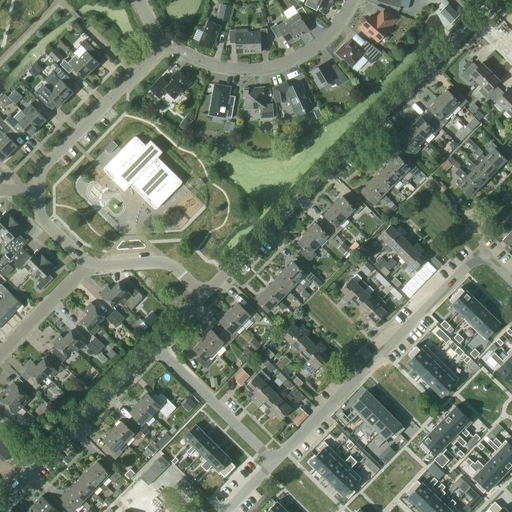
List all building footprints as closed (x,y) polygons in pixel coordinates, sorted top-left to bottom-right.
[(332,0),(307,0),(305,4),(317,10),(320,5),(328,9),(332,0)] [(386,0),(385,4),(400,8),(402,0),(386,0)] [(232,6),(220,3),(217,19),(229,22),(232,6)] [(459,15),(448,3),(440,11),(451,23),(459,15)] [(298,13),(288,20),(299,37),(309,30),(304,22),(310,18),(302,7),(297,11),(298,13)] [(376,20),(372,16),(360,28),(369,36),(370,34),(378,41),(390,28),(389,28),(396,20),(389,13),(387,15),(384,12),(376,20)] [(207,25),(199,44),(211,49),(219,31),(221,26),(209,20),(207,25)] [(299,37),(288,20),(278,26),(276,24),(271,27),(278,39),(283,35),(289,43),(299,37)] [(249,53),(248,33),(248,29),(236,29),(236,30),(229,30),(230,44),(236,43),(237,53),(249,53)] [(260,33),(248,33),(249,53),(261,52),(261,43),(268,42),(267,29),(260,29),(260,33)] [(346,44),(345,43),(336,52),(342,58),(343,57),(352,66),(363,55),(371,63),(382,52),(366,41),(360,47),(351,38),(346,44)] [(79,59),(92,71),(99,63),(103,58),(85,40),(80,45),(87,51),(79,59)] [(63,56),(56,48),(49,55),(57,63),(63,56)] [(84,79),(92,71),(79,59),(75,63),(71,60),(68,63),(65,60),(60,65),(69,74),(73,69),(84,79)] [(467,83),(472,78),(478,84),(490,72),(481,64),(477,68),(472,63),(472,64),(469,61),(462,68),(465,71),(460,76),(467,83)] [(28,70),(34,76),(42,68),(37,62),(28,70)] [(343,73),(336,77),(326,62),(310,71),(315,79),(314,80),(319,88),(334,79),(338,86),(348,80),(343,73)] [(59,67),(46,80),(48,82),(53,87),(66,100),(74,92),(64,82),(69,77),(59,67)] [(192,82),(189,79),(188,80),(179,71),(167,83),(162,77),(150,89),(159,98),(166,91),(174,99),(186,86),(187,87),(192,82)] [(490,72),(478,84),(482,87),(479,90),(488,100),(490,98),(499,89),(494,85),(499,81),(490,72)] [(289,100),(290,100),(297,114),(312,107),(300,82),(290,87),(287,81),(273,88),(276,102),(283,101),(283,103),(289,102),(289,100)] [(39,89),(35,93),(44,102),(51,109),(55,105),(58,108),(66,100),(53,87),(48,82),(40,90),(39,89)] [(215,84),(210,114),(225,117),(232,118),(235,96),(229,95),(230,87),(215,84)] [(266,104),(265,87),(244,89),(245,108),(251,108),(251,109),(260,109),(261,119),(274,118),(273,104),(266,104)] [(499,89),(490,98),(495,103),(496,101),(505,110),(511,102),(511,93),(508,89),(503,94),(499,89)] [(12,101),(19,94),(15,90),(8,97),(12,101)] [(437,99),(450,112),(457,105),(460,109),(467,101),(457,92),(453,96),(446,90),(437,99)] [(0,100),(7,106),(12,101),(8,97),(5,95),(0,100)] [(430,119),(440,129),(447,122),(444,118),(450,112),(437,99),(428,108),(434,114),(430,119)] [(22,110),(21,110),(39,127),(46,119),(34,107),(31,104),(27,107),(23,111),(22,110)] [(31,135),(39,127),(21,110),(14,117),(11,114),(5,119),(14,128),(19,123),(31,135)] [(192,121),(185,116),(178,126),(184,131),(192,121)] [(0,124),(7,132),(11,128),(0,118),(0,117),(0,124)] [(411,126),(423,139),(430,132),(434,136),(440,129),(430,119),(426,123),(420,117),(411,126)] [(474,118),(470,122),(475,127),(479,123),(474,118)] [(423,139),(411,126),(402,136),(408,142),(403,146),(414,156),(421,149),(417,145),(423,139)] [(0,143),(10,154),(18,146),(5,134),(4,135),(0,130),(0,143)] [(104,168),(104,169),(105,169),(105,170),(119,184),(122,181),(128,187),(131,184),(155,207),(155,208),(156,208),(157,208),(158,208),(158,207),(182,183),(182,182),(183,182),(183,181),(182,181),(182,180),(158,156),(163,151),(151,140),(146,145),(137,136),(136,136),(135,136),(105,167),(105,168),(104,168)] [(470,146),(474,143),(469,138),(465,141),(470,146)] [(109,154),(118,145),(113,141),(105,150),(109,154)] [(449,145),(454,150),(458,145),(454,141),(449,145)] [(490,153),(486,157),(498,168),(506,160),(503,157),(497,151),(499,148),(492,142),(486,149),(490,153)] [(0,159),(2,162),(10,154),(0,143),(0,159)] [(474,143),(470,146),(475,151),(478,147),(474,143)] [(499,148),(497,151),(503,157),(507,153),(500,146),(499,148)] [(475,151),(474,152),(479,157),(482,154),(484,152),(478,147),(475,151)] [(477,166),(489,178),(498,168),(486,157),(482,154),(479,157),(478,159),(481,162),(477,166)] [(397,156),(388,165),(401,177),(401,176),(406,171),(413,177),(419,171),(406,157),(402,161),(397,156)] [(452,164),(456,161),(451,156),(448,159),(452,164)] [(456,161),(452,164),(457,169),(460,165),(456,161)] [(472,171),(468,175),(480,187),(489,178),(477,166),(473,163),(468,168),(472,171)] [(392,186),(392,185),(397,180),(404,187),(408,183),(401,176),(401,177),(388,165),(379,174),(392,186)] [(460,168),(456,173),(463,180),(458,185),(470,197),(480,187),(468,175),(460,168)] [(379,174),(370,183),(383,195),(384,194),(389,189),(395,195),(399,192),(392,185),(392,186),(379,174)] [(383,195),(370,183),(361,193),(374,205),(380,198),(387,204),(390,201),(384,194),(383,195)] [(333,206),(345,218),(352,211),(356,215),(363,208),(353,198),(349,203),(342,196),(333,206)] [(326,226),(336,235),(343,228),(339,224),(345,218),(333,206),(324,214),(331,221),(326,226)] [(0,234),(0,235),(14,221),(9,215),(8,216),(5,213),(0,218),(0,234)] [(20,226),(14,221),(0,235),(9,243),(4,248),(9,253),(21,240),(17,235),(22,230),(19,227),(20,226)] [(306,233),(319,245),(326,238),(329,242),(336,235),(326,226),(323,230),(316,223),(306,233)] [(386,248),(403,230),(399,227),(395,230),(390,225),(379,236),(385,242),(380,248),(383,251),(386,248)] [(396,253),(407,242),(402,237),(406,233),(403,230),(386,248),(390,253),(393,250),(396,253)] [(511,231),(503,241),(511,249),(511,231)] [(319,245),(306,233),(298,241),(304,248),(300,252),(309,262),(316,255),(313,251),(319,245)] [(356,241),(349,248),(353,251),(359,245),(356,241)] [(407,242),(396,253),(405,262),(420,247),(416,243),(412,247),(407,242)] [(348,249),(342,243),(338,247),(344,253),(348,249)] [(405,262),(400,267),(409,276),(425,259),(420,254),(423,250),(420,247),(405,262)] [(373,256),(367,250),(364,253),(370,259),(373,256)] [(46,259),(41,253),(40,254),(37,252),(29,260),(24,255),(14,265),(19,270),(24,265),(32,273),(46,259)] [(0,260),(0,263),(3,267),(10,260),(5,255),(0,260)] [(374,265),(380,271),(384,267),(388,262),(382,257),(378,261),(374,265)] [(386,276),(390,272),(389,272),(397,263),(392,258),(388,262),(384,267),(380,271),(386,276)] [(52,265),(46,259),(32,273),(40,281),(36,286),(41,291),(50,281),(45,276),(54,268),(51,266),(52,265)] [(293,262),(284,271),(297,284),(297,283),(304,289),(304,290),(313,280),(312,280),(316,276),(302,263),(298,267),(293,262)] [(374,268),(368,262),(364,266),(370,272),(374,268)] [(436,270),(428,262),(424,266),(432,274),(436,270)] [(10,271),(5,266),(0,272),(5,277),(10,271)] [(421,270),(428,278),(432,274),(424,266),(421,270)] [(417,274),(425,282),(428,278),(421,270),(417,274)] [(304,289),(297,283),(297,284),(284,271),(275,280),(288,293),(289,292),(294,287),(301,293),(304,289)] [(375,277),(381,283),(385,279),(379,273),(375,277)] [(425,282),(417,274),(413,278),(421,286),(425,282)] [(363,280),(358,284),(352,278),(341,289),(346,294),(342,298),(346,302),(365,282),(363,280)] [(401,284),(396,278),(392,281),(398,287),(401,284)] [(421,286),(413,278),(409,282),(417,290),(421,286)] [(391,285),(385,279),(381,283),(387,289),(391,285)] [(275,280),(266,290),(279,302),(280,301),(285,296),(291,302),(295,298),(289,292),(288,293),(275,280)] [(119,282),(112,290),(121,299),(132,310),(141,299),(142,297),(141,295),(127,281),(123,286),(119,282)] [(354,302),(358,306),(369,295),(365,292),(370,287),(365,282),(346,302),(350,306),(354,302)] [(409,282),(406,286),(414,293),(417,290),(409,282)] [(22,305),(2,285),(0,286),(0,291),(5,297),(1,301),(14,313),(22,305)] [(112,290),(108,286),(100,294),(113,307),(121,299),(112,290)] [(402,290),(410,297),(414,293),(406,286),(402,290)] [(461,287),(449,299),(453,303),(452,304),(458,311),(473,296),(466,289),(465,291),(461,287)] [(402,296),(393,288),(390,292),(399,300),(402,296)] [(267,314),(270,311),(276,305),(283,311),(286,308),(280,301),(279,302),(266,290),(257,299),(260,301),(257,304),(267,314)] [(305,290),(301,294),(307,299),(310,295),(305,290)] [(369,295),(358,306),(364,312),(360,315),(363,319),(383,299),(380,297),(375,301),(369,295)] [(473,296),(458,311),(465,317),(480,302),(473,296)] [(383,299),(363,319),(367,322),(371,318),(376,323),(387,313),(382,308),(387,304),(383,299)] [(14,313),(1,301),(0,302),(0,317),(5,322),(14,313)] [(465,317),(464,319),(471,326),(487,310),(480,302),(465,317)] [(84,310),(88,314),(97,323),(98,323),(105,316),(91,303),(84,310)] [(237,303),(228,313),(240,325),(247,318),(251,322),(253,319),(256,323),(261,318),(258,314),(248,305),(243,309),(237,303)] [(125,318),(115,309),(111,313),(120,323),(125,318)] [(487,310),(471,326),(478,333),(494,316),(487,310)] [(120,323),(111,313),(107,317),(116,327),(120,323)] [(221,332),(231,342),(238,335),(234,331),(240,325),(228,313),(219,322),(226,328),(221,332)] [(88,314),(80,322),(93,334),(101,326),(98,323),(97,323),(88,314)] [(494,316),(478,333),(485,339),(501,323),(494,316)] [(143,322),(139,326),(144,331),(148,327),(143,322)] [(291,344),(306,329),(302,325),(298,329),(293,324),(282,335),(291,344)] [(306,329),(291,344),(300,352),(311,341),(306,336),(310,332),(306,329)] [(72,330),(64,338),(74,348),(73,348),(77,351),(85,343),(72,330)] [(202,340),(214,352),(221,345),(224,349),(231,342),(221,332),(217,337),(211,330),(202,340)] [(66,355),(73,348),(74,348),(64,338),(60,334),(53,343),(58,348),(54,353),(63,362),(68,357),(66,355)] [(105,346),(95,337),(91,341),(101,350),(105,346)] [(253,337),(249,342),(257,347),(260,343),(253,337)] [(214,352),(202,340),(193,349),(199,355),(195,359),(205,369),(212,362),(208,358),(214,352)] [(101,350),(91,341),(87,345),(96,355),(101,350)] [(311,341),(300,352),(309,361),(323,346),(319,342),(316,346),(311,341)] [(494,344),(490,348),(494,352),(498,348),(494,344)] [(412,358),(407,363),(414,370),(432,351),(425,345),(420,349),(416,345),(408,354),(412,358)] [(327,349),(323,346),(309,361),(302,368),(304,370),(306,368),(312,374),(328,358),(323,353),(327,349)] [(243,352),(249,358),(253,354),(247,348),(243,352)] [(475,348),(470,353),(475,358),(480,353),(475,348)] [(271,359),(274,355),(268,349),(265,353),(271,359)] [(432,351),(414,370),(421,376),(439,358),(432,351)] [(494,352),(490,356),(500,366),(497,369),(511,384),(511,383),(511,369),(501,359),(494,352)] [(511,355),(508,352),(501,359),(511,369),(511,355)] [(243,354),(239,358),(243,363),(248,359),(243,354)] [(490,356),(486,360),(493,367),(498,363),(490,356)] [(45,358),(37,365),(37,366),(47,375),(46,375),(50,379),(58,371),(59,373),(64,368),(54,359),(50,363),(45,358)] [(439,358),(421,376),(428,383),(446,365),(439,358)] [(276,364),(282,370),(285,366),(280,361),(276,364)] [(37,366),(37,365),(33,362),(26,370),(31,375),(27,380),(36,389),(41,385),(39,383),(46,375),(47,375),(37,366)] [(276,368),(270,362),(266,366),(272,372),(276,368)] [(446,365),(428,383),(435,390),(453,372),(446,365)] [(288,376),(291,372),(285,366),(282,370),(288,376)] [(243,369),(233,378),(241,386),(250,377),(243,369)] [(257,375),(246,386),(251,391),(248,395),(251,398),(266,383),(266,384),(271,379),(267,375),(262,370),(257,375)] [(453,372),(435,390),(442,397),(460,378),(453,372)] [(283,383),(287,379),(281,373),(277,377),(283,383)] [(295,374),(291,378),(300,387),(303,383),(295,374)] [(90,382),(86,378),(82,382),(86,386),(90,382)] [(293,385),(287,379),(283,383),(289,388),(293,385)] [(6,390),(10,393),(20,402),(23,405),(31,398),(29,397),(34,392),(24,383),(20,387),(14,382),(6,390)] [(274,392),(266,384),(266,383),(251,398),(255,402),(258,398),(264,403),(274,392)] [(296,387),(289,394),(293,398),(299,403),(305,396),(296,387)] [(23,405),(20,402),(10,393),(6,390),(0,396),(0,398),(2,401),(6,405),(2,409),(13,420),(18,416),(16,414),(23,405)] [(343,412),(338,417),(346,425),(351,420),(374,397),(367,390),(352,405),(355,408),(349,415),(347,416),(343,412)] [(265,412),(268,415),(287,395),(284,392),(279,396),(274,392),(264,403),(268,408),(265,412)] [(148,394),(139,403),(152,416),(158,409),(166,417),(175,408),(161,394),(158,397),(155,395),(152,398),(148,394)] [(287,395),(268,415),(272,419),(275,415),(281,420),(292,409),(287,404),(291,399),(293,398),(289,394),(287,395)] [(374,397),(351,420),(354,424),(360,418),(363,421),(380,404),(374,397)] [(196,404),(191,398),(183,406),(189,412),(196,404)] [(56,399),(52,403),(57,408),(61,404),(56,399)] [(139,403),(130,412),(136,419),(132,423),(142,433),(146,436),(150,432),(146,428),(149,426),(145,422),(152,416),(139,403)] [(366,424),(360,430),(364,434),(366,432),(387,411),(380,404),(363,421),(366,424)] [(456,406),(449,412),(466,429),(472,422),(456,406)] [(294,422),(298,426),(304,420),(308,415),(304,411),(300,416),(294,422)] [(387,411),(366,432),(370,435),(376,429),(379,432),(394,417),(387,411)] [(449,412),(443,419),(458,433),(460,431),(466,436),(470,433),(466,429),(449,412)] [(382,435),(373,443),(378,447),(392,432),(397,437),(405,428),(401,424),(394,417),(379,432),(382,435)] [(443,419),(435,427),(450,441),(453,445),(457,440),(463,446),(467,443),(458,433),(443,419)] [(36,421),(31,426),(36,430),(41,425),(36,421)] [(142,433),(132,423),(128,427),(121,421),(112,430),(125,443),(132,436),(135,440),(142,433)] [(196,424),(184,436),(193,445),(205,433),(196,424)] [(435,427),(430,432),(444,447),(450,441),(435,427)] [(125,443),(112,430),(103,440),(110,446),(106,450),(115,460),(122,453),(119,449),(125,443)] [(423,442),(420,445),(427,453),(431,449),(437,455),(434,459),(442,467),(449,460),(443,453),(447,449),(444,447),(430,432),(422,440),(423,442)] [(490,432),(487,436),(490,439),(492,441),(496,438),(490,432)] [(193,445),(187,452),(190,454),(196,448),(201,454),(214,441),(205,433),(193,445)] [(496,438),(492,441),(511,460),(511,445),(506,440),(502,443),(496,438)] [(161,439),(155,445),(160,449),(166,443),(161,439)] [(490,439),(487,442),(495,450),(492,454),(494,456),(508,470),(511,466),(511,460),(492,441),(490,439)] [(207,459),(201,466),(204,468),(222,450),(214,441),(201,454),(207,459)] [(321,451),(310,462),(316,469),(334,451),(324,441),(318,448),(321,451)] [(145,449),(152,456),(159,449),(152,442),(145,449)] [(8,445),(1,453),(7,458),(14,451),(8,445)] [(222,450),(204,468),(207,471),(213,465),(225,477),(236,466),(230,460),(231,459),(222,450)] [(334,451),(316,469),(323,476),(341,458),(334,451)] [(341,458),(323,476),(330,483),(354,458),(351,455),(345,461),(341,458)] [(162,456),(157,460),(166,468),(170,464),(162,456)] [(494,456),(487,462),(502,477),(508,470),(494,456)] [(354,458),(330,483),(337,489),(355,471),(351,467),(357,462),(354,458)] [(469,458),(465,461),(475,471),(472,475),(478,481),(475,485),(484,493),(487,489),(488,491),(495,483),(473,462),(469,458)] [(369,459),(365,464),(375,473),(379,469),(369,459)] [(161,473),(166,468),(157,460),(153,465),(161,473)] [(473,461),(473,462),(495,483),(502,477),(487,462),(484,466),(478,460),(475,463),(473,461)] [(97,461),(88,470),(101,483),(102,482),(106,486),(112,480),(114,482),(121,475),(106,461),(102,466),(97,461)] [(433,462),(428,469),(439,479),(445,473),(433,462)] [(153,465),(149,469),(157,477),(161,473),(153,465)] [(125,474),(129,479),(135,473),(131,469),(125,474)] [(157,477),(149,469),(145,473),(153,481),(157,477)] [(88,470),(79,480),(92,492),(93,491),(97,495),(102,489),(105,492),(108,488),(106,486),(102,482),(101,483),(88,470)] [(453,470),(448,475),(452,479),(457,474),(453,470)] [(355,471),(337,489),(344,496),(345,495),(349,498),(355,491),(352,488),(362,478),(355,471)] [(145,473),(140,477),(149,485),(153,481),(145,473)] [(182,478),(176,484),(191,499),(198,492),(183,477),(182,478)] [(417,480),(406,492),(409,495),(408,497),(416,504),(433,487),(438,481),(434,477),(426,486),(422,482),(421,483),(417,480)] [(209,496),(214,490),(202,478),(196,483),(209,496)] [(83,501),(84,500),(90,494),(96,501),(99,497),(93,491),(92,492),(79,480),(70,489),(83,501)] [(433,487),(416,504),(423,511),(443,490),(446,487),(442,483),(436,490),(433,487)] [(472,498),(463,508),(467,511),(468,511),(482,498),(470,487),(465,492),(472,498)] [(83,501),(70,489),(62,498),(70,506),(67,509),(70,511),(78,511),(76,509),(81,503),(87,510),(91,506),(84,500),(83,501)] [(443,490),(423,511),(433,511),(443,502),(440,499),(446,493),(443,490)] [(41,511),(58,511),(42,496),(34,505),(41,511)] [(104,502),(108,505),(113,500),(109,496),(104,502)] [(443,502),(433,511),(447,511),(454,505),(456,503),(453,499),(447,505),(443,502)] [(509,511),(497,500),(488,508),(492,511),(509,511)] [(284,511),(287,510),(277,501),(266,511),(284,511)]
